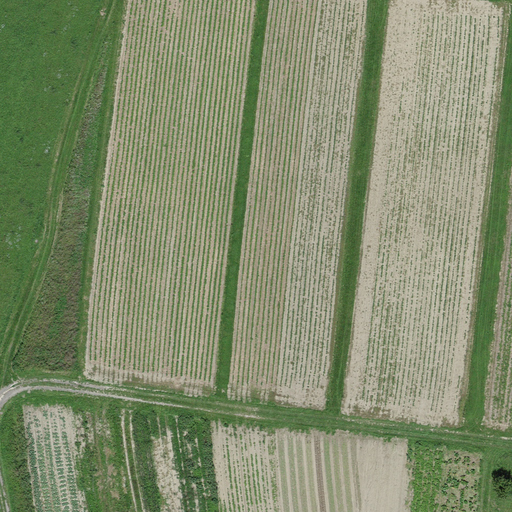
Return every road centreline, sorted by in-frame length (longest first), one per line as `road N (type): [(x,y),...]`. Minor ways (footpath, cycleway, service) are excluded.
road 1 (track): [(511,452),(42,383),(11,389),(0,404)]
road 2 (track): [(278,420),(313,395),(352,348),(391,0)]
